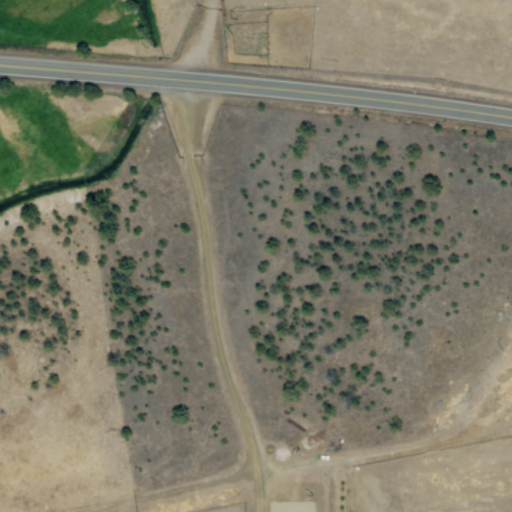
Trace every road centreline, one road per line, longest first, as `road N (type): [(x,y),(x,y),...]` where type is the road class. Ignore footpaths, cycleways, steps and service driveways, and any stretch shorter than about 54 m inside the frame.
road 1 (secondary): [(0,63),(511,110)]
road 2 (residential): [(182,78),(214,321),(252,449),(257,511)]
